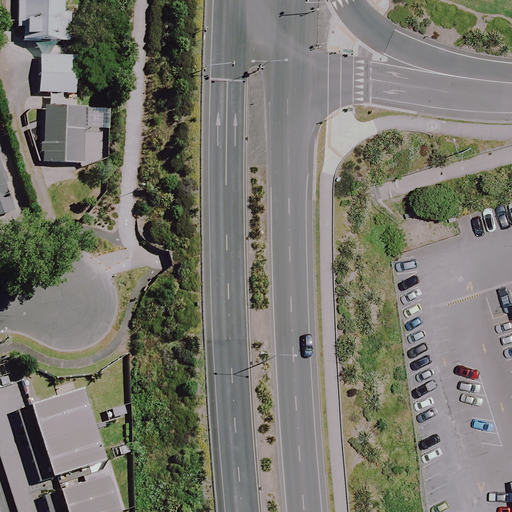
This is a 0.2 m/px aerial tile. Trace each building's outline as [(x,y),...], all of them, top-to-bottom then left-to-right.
[(16,2),(15,33),(19,33),(18,43),(66,45),(67,16),(60,16),(61,4),(16,2)] [(43,109),(40,165),(81,168),(85,111),(63,110),(63,96),(72,96),(74,60),(38,58),(37,95),(47,95),(47,109),(43,109)] [(0,219),(11,217),(0,179),(0,219)] [(89,357),(31,369),(47,442),(106,434),(89,357)] [(137,511),(120,442),(56,461),(69,511),(137,511)]
